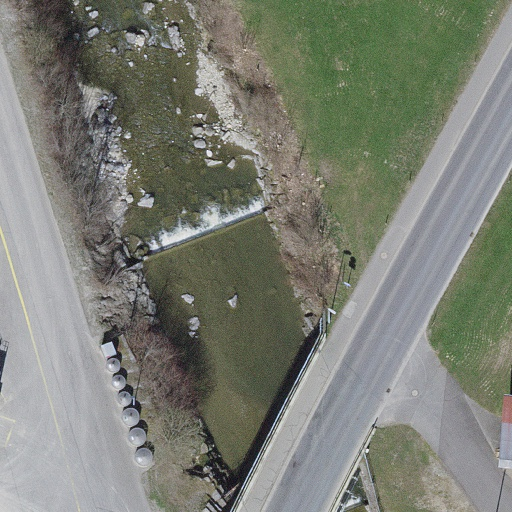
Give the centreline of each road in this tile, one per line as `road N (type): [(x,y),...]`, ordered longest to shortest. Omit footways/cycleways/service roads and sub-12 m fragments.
road 1 (secondary): [(511,105),(300,511)]
road 2 (residential): [(135,511),(0,101)]
